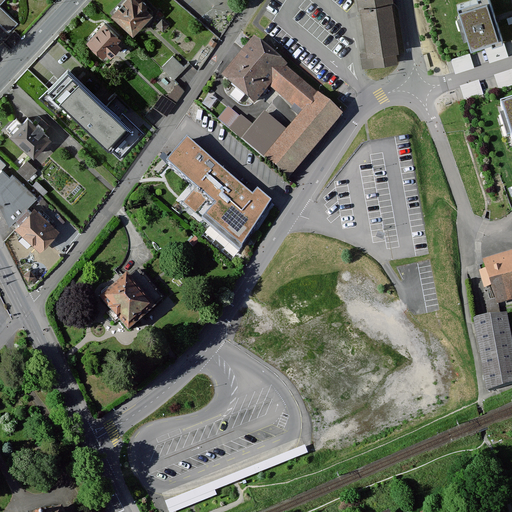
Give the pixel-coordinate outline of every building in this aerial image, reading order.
[(0,7),(0,4),(4,0),(0,0),(0,24),(8,32),(17,23),(0,7)] [(154,17),(136,0),(126,0),(112,16),(134,37),(154,17)] [(392,0),(357,0),(365,53),(360,54),(363,71),(398,66),(396,53),(398,53),(390,3),(393,3),(392,0)] [(471,49),(502,40),(489,0),(476,0),(457,6),(471,49)] [(169,26),(162,19),(156,26),(163,32),(169,26)] [(123,44),(104,25),(86,44),(105,62),(123,44)] [(343,113),(251,37),(222,71),(252,96),(265,80),(303,109),(287,129),(265,112),(253,125),(241,115),(239,117),(230,107),(220,119),(290,179),(343,113)] [(504,43),(485,48),(489,63),(508,57),(504,43)] [(470,54),(451,60),(455,74),(474,68),(470,54)] [(185,68),(174,57),(162,70),(173,80),(185,68)] [(511,68),(494,74),(498,89),(511,84),(511,68)] [(125,124),(71,72),(53,90),(107,142),(125,124)] [(479,80),(460,86),(464,100),(483,94),(479,80)] [(168,98),(163,94),(153,107),(167,117),(185,92),(177,86),(168,98)] [(210,90),(202,102),(211,108),(219,96),(210,90)] [(511,103),(502,106),(511,138),(511,103)] [(28,118),(10,137),(33,158),(51,140),(28,118)] [(253,195),(188,141),(168,164),(195,189),(182,205),(240,252),(271,202),(257,190),(253,195)] [(27,160),(18,169),(26,179),(36,170),(27,160)] [(0,187),(0,205),(9,225),(37,197),(0,161),(0,187)] [(18,229),(40,250),(56,232),(34,211),(18,229)] [(195,237),(189,243),(193,247),(199,241),(195,237)] [(511,296),(511,254),(485,263),(497,301),(511,296)] [(128,332),(165,300),(139,269),(102,300),(128,332)] [(35,277),(31,271),(25,274),(28,281),(35,277)] [(511,383),(511,347),(506,315),(475,320),(488,388),(511,383)]
